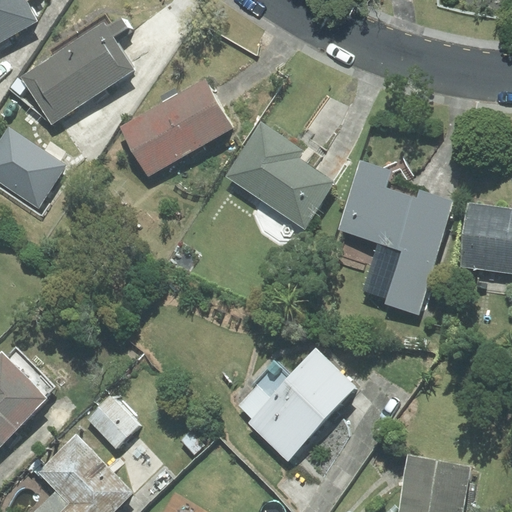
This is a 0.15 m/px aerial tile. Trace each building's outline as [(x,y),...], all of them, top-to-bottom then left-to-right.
[(0,0),(0,52),(46,27),(34,5),(42,0),(0,0)] [(114,29),(112,26),(29,81),(60,128),(143,74),(123,43),(136,36),(126,21),(114,29)] [(186,98),(183,92),(166,101),(170,107),(128,130),(156,178),(241,130),(213,82),(186,98)] [(310,154),(268,125),(233,177),(312,231),(343,185),(306,159),(310,154)] [(370,303),(430,319),(462,202),(432,194),(431,200),(396,191),(401,170),(365,161),(345,235),(386,246),(370,303)] [(511,205),(473,203),(467,272),(511,275),(511,205)] [(277,402),(262,387),(242,408),(257,422),(254,426),(294,464),(366,390),(326,351),(277,402)] [(0,460),(59,398),(9,352),(0,361),(0,460)] [(147,427),(116,394),(101,408),(133,441),(147,427)] [(120,511),(138,495),(98,453),(35,511),(120,511)] [(471,511),(480,470),(418,457),(406,511),(471,511)]
